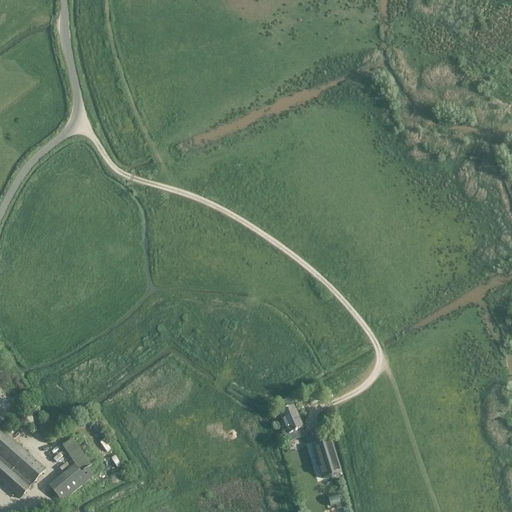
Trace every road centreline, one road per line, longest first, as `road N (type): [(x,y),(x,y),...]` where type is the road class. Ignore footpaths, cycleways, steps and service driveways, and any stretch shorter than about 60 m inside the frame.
road 1 (track): [(172,189),(220,209),(305,266),(377,346)]
road 2 (unclassified): [(0,214),(24,170),(76,114),(63,0)]
road 3 (track): [(377,346),(380,367),(372,378),(308,418),(325,506)]
road 4 (track): [(74,120),(122,175),(172,189)]
